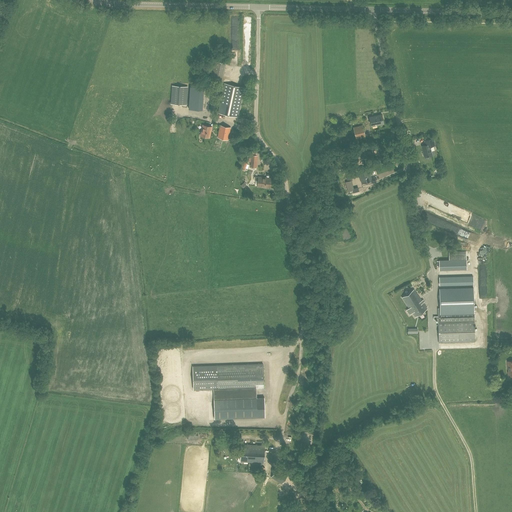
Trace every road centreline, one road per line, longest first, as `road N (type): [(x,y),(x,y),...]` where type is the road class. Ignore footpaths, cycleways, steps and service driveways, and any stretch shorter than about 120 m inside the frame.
road 1 (unclassified): [(206,422),(273,420),(299,327),(280,172),(255,128),(259,8)]
road 2 (unclassified): [(430,256),(370,9)]
road 3 (track): [(433,347),(434,390),(470,454),(475,511)]
road 4 (tertiary): [(259,8),(91,0)]
road 5 (tertiary): [(511,13),(370,9)]
